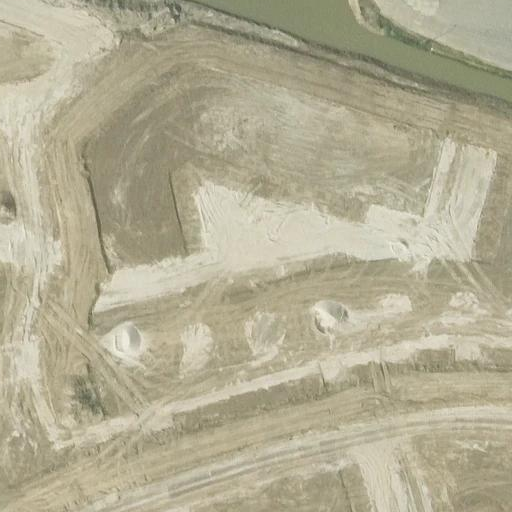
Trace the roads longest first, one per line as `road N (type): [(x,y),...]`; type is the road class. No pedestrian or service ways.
road 1 (residential): [(108,469),(64,353),(87,259),(62,142),(195,40),(511,126)]
road 2 (residential): [(108,469),(414,385),(511,386)]
road 3 (unclassified): [(511,65),(427,31),(381,0)]
